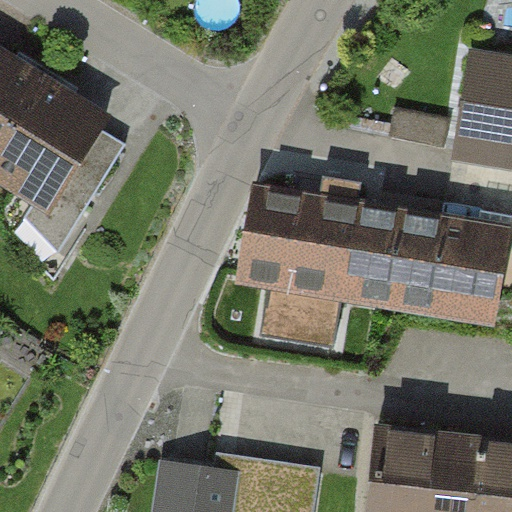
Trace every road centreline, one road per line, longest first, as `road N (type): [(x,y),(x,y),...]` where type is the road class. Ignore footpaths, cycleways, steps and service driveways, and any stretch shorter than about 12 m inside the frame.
road 1 (unclassified): [(256,123),(73,511)]
road 2 (residential): [(256,123),(49,0)]
road 3 (unclassified): [(332,0),(256,123)]
